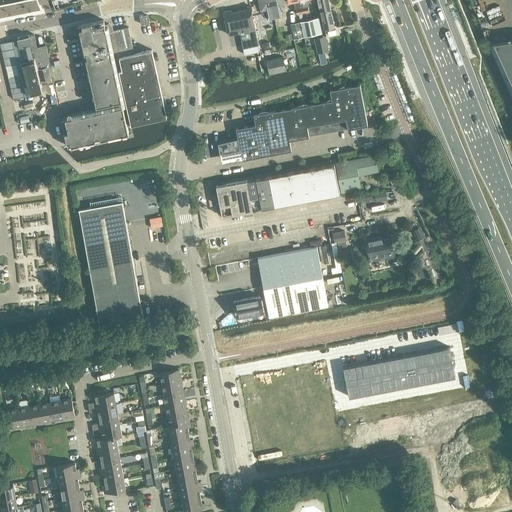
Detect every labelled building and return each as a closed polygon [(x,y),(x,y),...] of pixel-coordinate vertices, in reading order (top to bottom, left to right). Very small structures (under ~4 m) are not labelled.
[(267,13),(268,16),(268,19),(275,17),(271,0),(259,0),(262,14),(267,13)] [(283,0),(271,0),(275,17),(282,16),(279,5),(284,4),(283,0)] [(297,14),(303,12),(300,0),(288,0),(289,3),(293,2),(294,8),(295,8),(297,14)] [(300,0),(303,12),(309,11),(307,5),(308,5),(307,0),(300,0)] [(317,0),(320,10),(330,7),(328,0),(317,0)] [(231,10),(223,12),(228,34),(240,32),(245,54),(260,51),(258,45),(259,45),(252,11),(251,5),(247,6),(247,8),(231,11),(231,10)] [(334,26),(330,7),(320,10),(324,28),(334,26)] [(141,24),(150,22),(148,14),(140,16),(141,24)] [(319,17),(300,21),(303,37),(314,34),(322,33),(319,17)] [(66,118),(66,115),(65,114),(63,113),(62,114),(61,116),(62,118),(68,146),(129,132),(127,125),(167,117),(152,49),(134,53),(128,27),(113,30),(112,26),(109,23),(105,24),(104,20),(79,25),(98,110),(85,114),(66,118)] [(300,21),(290,23),(294,39),(303,37),(300,21)] [(0,43),(0,47),(12,99),(42,91),(41,85),(52,82),(48,66),(51,65),(45,45),(38,47),(34,34),(0,43)] [(323,36),(315,38),(318,53),(329,50),(326,35),(323,36)] [(283,56),(267,59),(270,73),(286,69),(283,56)] [(238,137),(218,141),(222,161),(223,160),(241,157),(291,148),(289,138),(309,134),(348,127),(368,123),(360,83),(330,89),(332,99),(253,113),(255,123),(236,127),(238,137)] [(358,175),(378,171),(375,155),(335,163),(341,192),(361,188),(358,175)] [(269,175),(258,178),(263,207),(275,205),(338,193),(333,163),(269,175)] [(258,178),(247,180),(247,179),(216,185),(222,216),(253,210),(253,209),(263,207),(258,178)] [(91,206),(79,209),(99,325),(143,318),(122,201),(122,197),(90,203),(91,206)] [(151,216),(153,231),(164,229),(162,214),(151,216)] [(335,242),(346,240),(344,231),(333,233),(335,242)] [(366,239),(370,259),(394,254),(391,237),(383,239),(382,236),(368,239),(366,239)] [(269,316),(328,305),(317,246),(258,257),(269,316)] [(260,295),(233,301),(237,316),(263,311),(260,295)] [(450,343),(344,363),(350,393),(456,372),(450,343)] [(160,372),(162,383),(181,379),(179,369),(160,372)] [(181,379),(162,383),(164,393),(183,390),(181,379)] [(164,393),(166,404),(184,400),(183,390),(164,393)] [(88,404),(89,408),(116,403),(114,392),(95,395),(96,402),(88,404)] [(75,417),(71,398),(61,400),(64,419),(69,419),(69,418),(75,417)] [(17,401),(18,408),(22,427),(26,426),(32,425),(28,406),(29,406),(28,400),(17,401)] [(61,400),(50,402),(53,420),(59,419),(60,420),(64,419),(61,400)] [(184,400),(166,404),(168,414),(186,411),(184,400)] [(50,402),(39,404),(42,424),(47,423),(47,422),(53,420),(50,402)] [(118,413),(116,403),(89,408),(89,411),(98,410),(99,417),(118,413)] [(39,404),(29,406),(28,406),(32,425),(37,423),(37,424),(42,424),(39,404)] [(17,428),(22,427),(18,408),(7,410),(11,428),(17,427),(17,428)] [(168,414),(170,425),(188,422),(186,411),(168,414)] [(120,424),(118,413),(99,417),(100,424),(92,425),(93,429),(120,424)] [(188,422),(170,425),(168,425),(170,437),(189,433),(188,426),(190,426),(189,421),(188,422)] [(116,436),(122,435),(120,424),(93,429),(93,433),(102,431),(103,438),(116,435),(116,436)] [(190,440),(189,433),(170,437),(172,447),(193,443),(193,439),(190,440)] [(118,446),(116,436),(116,435),(103,438),(97,439),(98,446),(96,446),(97,450),(118,446)] [(162,441),(161,438),(153,440),(148,441),(150,451),(155,450),(154,445),(153,443),(162,441)] [(192,448),(194,447),(193,443),(172,447),(174,458),(193,454),(192,448)] [(120,457),(118,446),(97,450),(97,454),(100,454),(101,460),(120,457)] [(194,461),(193,454),(174,458),(176,468),(198,464),(197,460),(194,461)] [(122,467),(120,457),(101,460),(102,467),(100,467),(100,471),(122,467)] [(56,466),(58,477),(79,473),(79,469),(76,469),(75,462),(56,466)] [(196,469),(198,468),(198,464),(176,468),(178,479),(197,475),(196,469)] [(105,482),(124,478),(122,467),(100,471),(101,475),(104,475),(105,482)] [(80,477),(79,473),(58,477),(60,487),(79,484),(78,477),(80,477)] [(198,482),(197,475),(178,479),(180,490),(202,486),(201,482),(198,482)] [(36,478),(29,480),(31,493),(38,491),(36,478)] [(126,489),(124,478),(105,482),(106,488),(104,489),(104,493),(126,489)] [(83,490),(80,490),(79,484),(60,487),(62,498),(83,494),(83,490)] [(0,498),(15,495),(13,485),(0,487),(0,498)] [(200,490),(202,490),(202,486),(180,490),(182,500),(201,497),(200,490)] [(84,498),(83,494),(62,498),(64,509),(83,505),(82,499),(84,498)] [(0,509),(17,506),(15,495),(0,498),(0,509)] [(202,503),(201,497),(182,500),(184,511),(205,507),(204,503),(202,503)]
